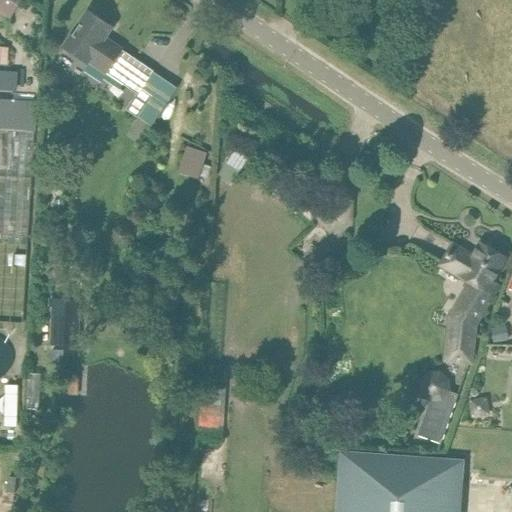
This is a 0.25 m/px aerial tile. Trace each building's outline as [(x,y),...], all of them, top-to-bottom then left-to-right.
[(0,0),(0,9),(11,16),(21,0),(0,0)] [(78,29),(65,47),(87,62),(89,59),(127,86),(128,84),(139,92),(127,109),(138,117),(153,96),(142,88),(147,82),(154,73),(103,38),(105,36),(111,27),(89,12),(78,29)] [(0,46),(0,61),(10,63),(11,47),(0,46)] [(0,90),(17,91),(18,71),(0,70),(0,90)] [(34,103),(0,101),(0,331),(22,332),(34,103)] [(188,144),(179,171),(200,178),(209,151),(188,144)] [(472,282),(452,316),(447,356),(470,359),(472,328),(497,285),(491,281),(505,258),(481,244),(474,257),(454,245),(442,264),(472,282)] [(54,300),(53,344),(80,344),(81,301),(54,300)] [(506,328),(490,331),(492,343),(508,340),(506,328)] [(0,379),(15,353),(0,344),(0,379)] [(225,370),(203,369),(200,438),(222,439),(225,370)] [(420,394),(429,402),(418,435),(441,443),(458,395),(451,393),(449,380),(439,371),(428,372),(419,380),(420,394)] [(5,425),(18,425),(18,385),(6,385),(5,425)] [(490,416),(487,397),(468,400),(471,419),(490,416)] [(204,446),(203,473),(224,474),(225,446),(204,446)] [(341,451),(336,511),(460,511),(464,460),(341,451)]
